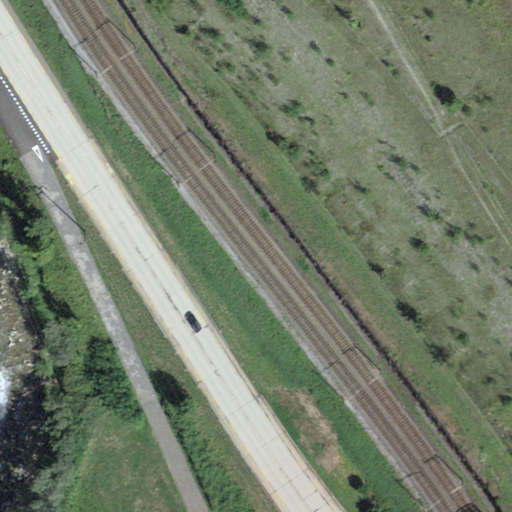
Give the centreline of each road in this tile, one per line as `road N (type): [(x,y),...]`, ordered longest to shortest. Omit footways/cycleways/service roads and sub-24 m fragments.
road 1 (track): [(143,0),(395,311),(511,472)]
road 2 (primary): [(311,511),(0,33)]
road 3 (track): [(373,0),(511,244)]
road 4 (track): [(315,0),(476,184)]
